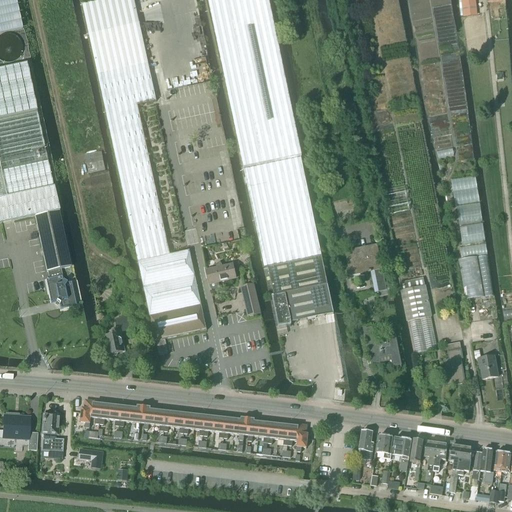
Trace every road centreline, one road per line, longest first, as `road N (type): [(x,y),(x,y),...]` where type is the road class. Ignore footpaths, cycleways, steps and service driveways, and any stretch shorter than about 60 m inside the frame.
road 1 (secondary): [(340,415),(0,380)]
road 2 (residential): [(331,487),(152,464)]
road 3 (secondary): [(511,440),(340,415)]
road 4 (residential): [(501,511),(331,487)]
